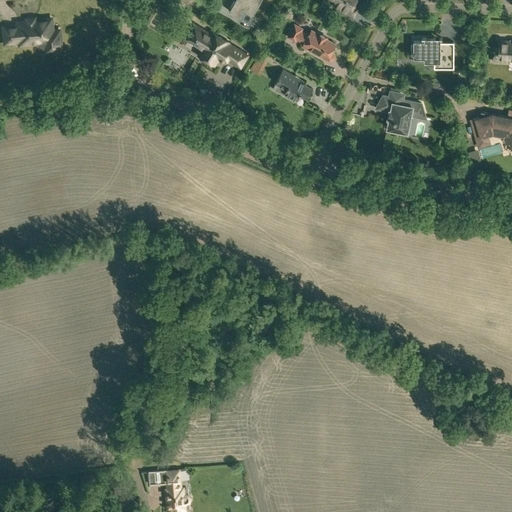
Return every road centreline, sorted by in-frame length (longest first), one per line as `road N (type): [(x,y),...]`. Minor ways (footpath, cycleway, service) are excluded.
road 1 (residential): [(316,162),(396,11),(511,11)]
road 2 (tertiary): [(511,208),(316,162)]
road 3 (tertiary): [(316,162),(158,99),(137,82)]
road 4 (residential): [(0,110),(137,82)]
